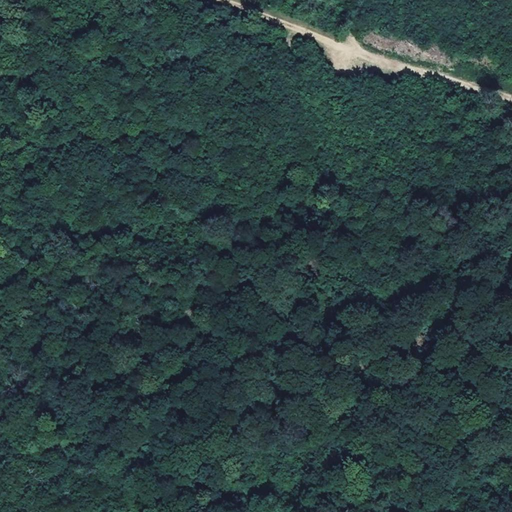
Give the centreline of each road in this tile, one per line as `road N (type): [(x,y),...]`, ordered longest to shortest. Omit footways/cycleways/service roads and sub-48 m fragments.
road 1 (track): [(344,511),(315,198),(287,25)]
road 2 (track): [(365,53),(223,0)]
